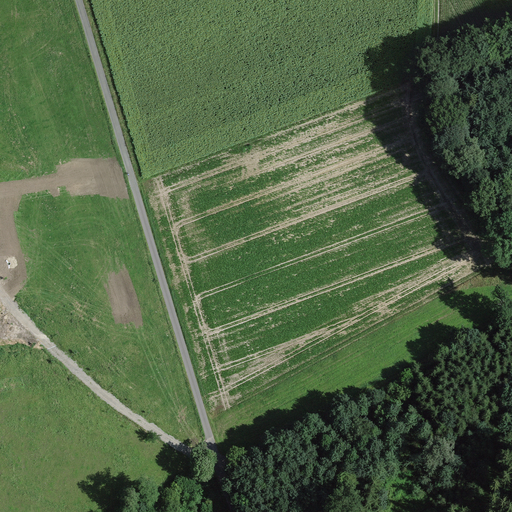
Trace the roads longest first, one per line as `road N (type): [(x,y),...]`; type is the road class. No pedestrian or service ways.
road 1 (track): [(0,292),(90,382),(218,468),(246,461),(511,312)]
road 2 (unclassified): [(233,511),(79,0)]
road 3 (track): [(511,247),(436,120),(435,0)]
